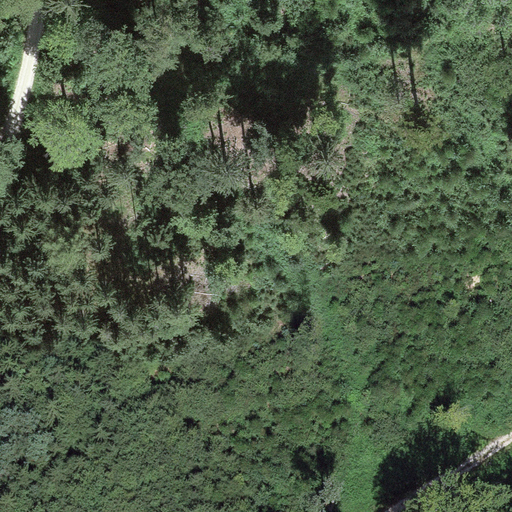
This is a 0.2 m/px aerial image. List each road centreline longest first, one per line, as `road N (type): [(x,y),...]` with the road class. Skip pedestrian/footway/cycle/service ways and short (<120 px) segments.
road 1 (track): [(0,142),(49,0)]
road 2 (track): [(403,511),(511,440)]
